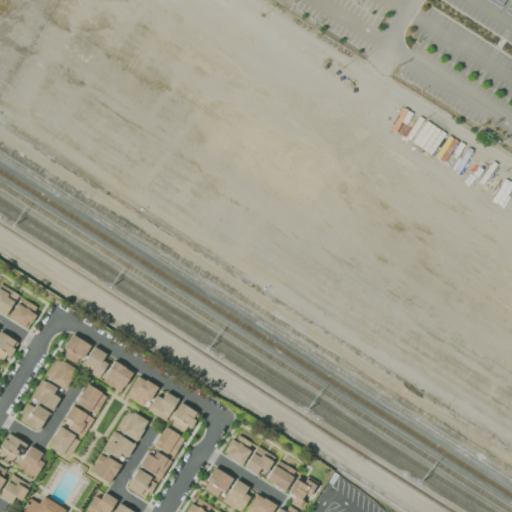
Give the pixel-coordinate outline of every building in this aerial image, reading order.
[(0,284),(17,295),(4,315),(0,312),(0,284)] [(8,316),(17,302),(35,314),(26,328),(8,316)] [(0,331),(17,342),(9,356),(6,354),(1,361),(0,360),(0,331)] [(71,334),(90,345),(81,359),(78,357),(75,363),(62,355),(65,349),(62,347),(71,334)] [(93,346),(105,354),(101,361),(106,364),(97,379),(79,368),(93,346)] [(56,360),(61,360),(76,369),(63,390),(48,380),(50,377),(44,374),(52,362),(56,360)] [(113,360),(132,372),(123,387),(122,387),(119,392),(102,381),(105,376),(104,375),(113,360)] [(136,376),(144,381),(145,379),(158,387),(145,407),(142,405),(141,406),(130,399),(131,398),(129,396),(127,394),(128,389),(136,376)] [(41,379),(55,388),(52,393),(58,397),(51,409),(30,396),(41,379)] [(87,384),(105,395),(100,403),(102,404),(96,413),(90,409),(89,412),(74,402),(82,390),(83,391),(87,384)] [(166,391),(179,400),(165,421),(147,409),(149,405),(148,405),(155,395),(161,399),(166,391)] [(36,404),(49,412),(37,432),(18,420),(24,411),(22,410),(27,402),(34,407),(36,404)] [(180,402),(198,413),(190,427),(186,425),(182,432),(170,424),(174,418),(171,416),(180,402)] [(72,405),(94,418),(82,437),(67,428),(70,422),(63,418),(72,405)] [(135,441),(120,432),(121,430),(115,427),(123,415),(127,412),(132,412),(148,421),(135,441)] [(59,426),(74,436),(72,438),(78,442),(71,453),(69,452),(66,455),(62,454),(61,456),(47,447),(52,438),(51,438),(59,426)] [(164,426),(183,438),(172,455),(167,452),(166,454),(152,444),(159,433),(160,433),(164,426)] [(113,431),(133,443),(125,456),(120,453),(116,458),(101,449),(113,431)] [(8,433),(26,445),(13,464),(0,456),(0,452),(3,448),(0,446),(0,444),(4,438),(5,438),(8,433)] [(231,439),(249,451),(241,464),(222,452),(231,439)] [(15,467),(28,445),(41,453),(39,456),(45,460),(33,478),(15,467)] [(156,451),(170,461),(159,478),(138,465),(145,452),(152,456),(156,451)] [(243,467),(253,452),(259,456),(261,454),(271,461),(265,471),(259,468),(255,474),(243,467)] [(86,469),(89,464),(92,466),(100,454),(105,457),(106,455),(119,464),(107,482),(86,469)] [(265,478),(273,465),(292,477),(283,491),(272,484),(272,483),(265,478)] [(214,467),(232,478),(224,492),(220,490),(216,497),(204,489),(208,482),(206,480),(211,473),(210,472),(214,467)] [(137,468),(150,477),(148,479),(155,484),(148,495),(146,494),(143,498),(125,487),(137,468)] [(332,485),(326,481),(332,471),(338,475),(332,485)] [(0,491),(11,474),(29,485),(19,502),(13,498),(10,503),(0,496),(0,491)] [(287,492),(297,476),(304,480),(307,476),(317,482),(308,497),(303,494),(300,499),(306,502),(301,510),(289,503),(293,496),(287,492)] [(236,480),(248,487),(244,493),(249,497),(240,511),(222,501),(236,480)] [(93,495),(99,499),(103,492),(116,500),(108,511),(87,511),(84,510),(93,495)] [(243,511),(255,493),(275,505),(270,511),(243,511)] [(20,511),(29,497),(37,503),(42,495),(64,509),(62,511),(20,511)] [(185,511),(191,503),(194,505),(199,498),(211,506),(206,511),(185,511)] [(112,511),(118,502),(125,506),(125,507),(134,511),(112,511)]
